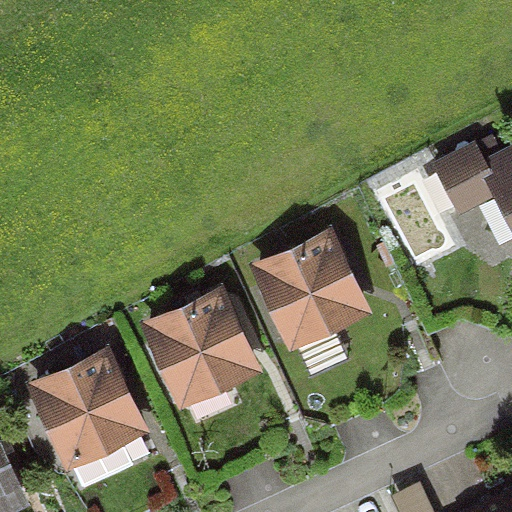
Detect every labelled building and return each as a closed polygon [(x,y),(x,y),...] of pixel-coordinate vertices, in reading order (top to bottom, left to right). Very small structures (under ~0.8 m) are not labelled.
[(482,139),(436,163),(459,206),(503,183),(511,200),(511,141),(489,153),(482,139)] [(359,302),(326,229),(258,259),(291,333),(359,302)] [(264,371),(226,286),(146,321),(184,407),(264,371)] [(153,437),(111,344),(26,382),(67,475),(153,437)] [(0,500),(13,495),(0,465),(0,500)] [(511,511),(511,488),(458,511),(511,511)]
